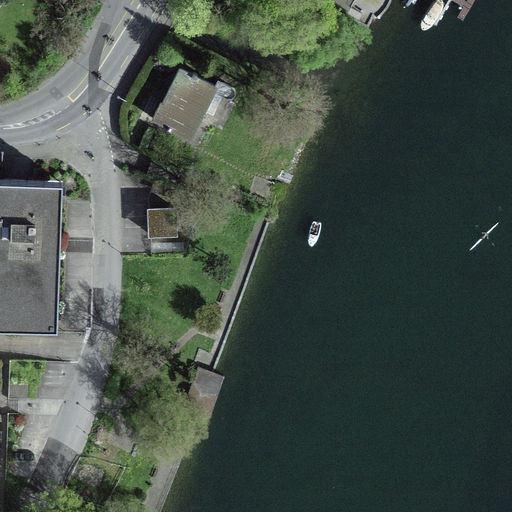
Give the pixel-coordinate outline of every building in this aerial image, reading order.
[(191,75),(179,69),(152,121),(188,139),(203,110),(208,112),(219,89),(196,77),(196,75),(192,73),(191,75)] [(179,171),(150,161),(145,175),(174,185),(179,171)] [(0,172),(0,321),(58,324),(62,199),(65,199),(65,190),(62,190),(63,174),(0,172)] [(179,231),(179,212),(174,212),(174,209),(147,210),(148,236),(174,235),(174,231),(179,231)] [(208,418),(222,377),(212,373),(197,368),(182,408),(196,413),(208,418)]
